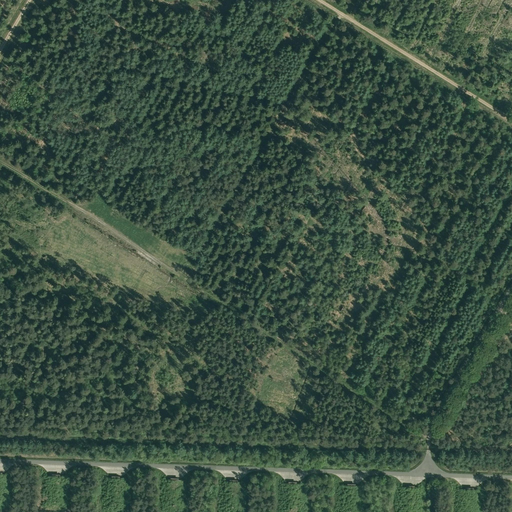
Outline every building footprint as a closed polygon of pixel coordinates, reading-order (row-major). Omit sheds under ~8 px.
[(60,511),(62,480),(41,480),(39,511),(60,511)] [(122,511),(123,481),(102,481),(101,511),(122,511)] [(184,511),(185,484),(164,483),(162,511),(184,511)] [(241,511),(242,483),(221,483),(220,511),(241,511)] [(302,511),(303,485),(282,484),(281,511),(302,511)] [(361,511),(362,486),(341,486),(340,511),(361,511)] [(420,511),(421,487),(400,487),(399,511),(420,511)] [(479,511),(480,491),(459,490),(458,511),(479,511)]
